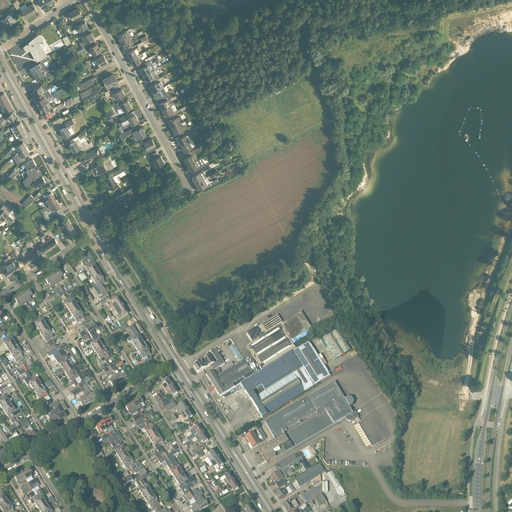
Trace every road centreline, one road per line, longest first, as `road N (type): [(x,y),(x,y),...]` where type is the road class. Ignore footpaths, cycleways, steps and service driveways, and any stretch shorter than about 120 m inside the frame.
road 1 (residential): [(183,181),(87,0)]
road 2 (tertiary): [(97,231),(0,55)]
road 3 (tertiary): [(0,67),(92,234)]
road 4 (tertiary): [(273,511),(182,365)]
road 5 (track): [(332,125),(334,173),(295,240),(311,283)]
road 6 (tertiary): [(177,368),(267,511)]
road 7 (residential): [(222,510),(140,381)]
road 8 (unclassified): [(182,365),(311,283)]
road 9 (residential): [(111,403),(29,275)]
road 10 (tertiary): [(92,234),(173,361)]
road 11 (tertiary): [(177,358),(97,231)]
road 12 (residential): [(140,381),(60,255)]
road 13 (residential): [(77,418),(0,296)]
road 14 (residential): [(179,511),(111,403)]
road 15 (secondary): [(488,511),(501,393)]
